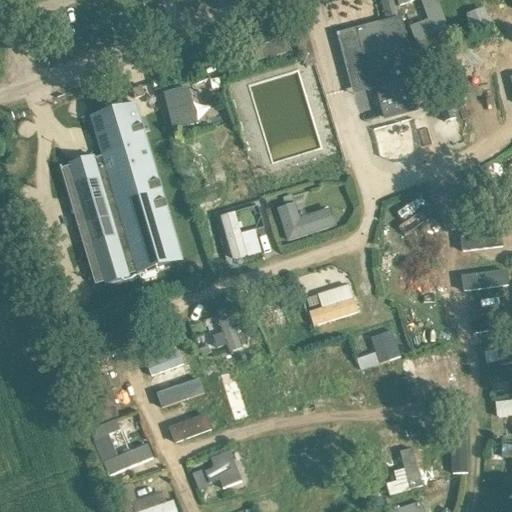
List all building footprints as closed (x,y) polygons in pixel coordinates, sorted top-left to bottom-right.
[(393,0),(376,0),(381,20),(397,16),(393,0)] [(396,0),(400,8),(421,1),(429,22),(410,28),(416,45),(450,32),(439,3),(446,0),(396,0)] [(410,50),(402,17),(357,29),(367,69),(363,71),(359,77),(361,87),(368,91),(381,88),(382,95),(380,95),(386,119),(417,111),(411,87),(408,88),(406,79),(408,78),(401,52),(410,50)] [(291,51),(284,29),(237,43),(244,65),(291,51)] [(307,33),(295,36),(301,56),(304,55),(308,68),(317,65),(307,33)] [(162,92),(171,129),(197,123),(188,86),(162,92)] [(145,96),(142,87),(132,90),(135,99),(145,96)] [(114,156),(62,172),(97,288),(106,285),(107,288),(132,281),(131,277),(184,261),(137,108),(102,119),(114,156)] [(189,210),(212,206),(209,188),(185,193),(189,210)] [(285,243),(336,229),(330,208),(299,217),(296,203),(276,208),(285,243)] [(199,334),(205,352),(222,346),(215,328),(199,334)] [(393,331),(370,336),(374,355),(357,358),(358,367),(398,358),(393,331)] [(171,393),(196,383),(183,351),(158,361),(171,393)] [(441,363),(415,370),(418,379),(443,371),(441,363)] [(109,377),(78,385),(89,427),(120,419),(109,377)] [(221,393),(237,393),(236,382),(221,382),(221,393)] [(511,400),(493,404),(496,420),(511,417),(511,400)] [(91,427),(103,475),(153,463),(148,445),(127,450),(119,420),(91,427)] [(511,457),(511,444),(501,445),(501,457),(511,457)] [(399,451),(404,469),(387,474),(393,497),(423,489),(412,448),(399,451)] [(230,451),(216,456),(228,490),(243,484),(230,451)] [(131,500),(134,511),(175,511),(169,489),(131,500)] [(423,511),(420,501),(391,511),(423,511)]
